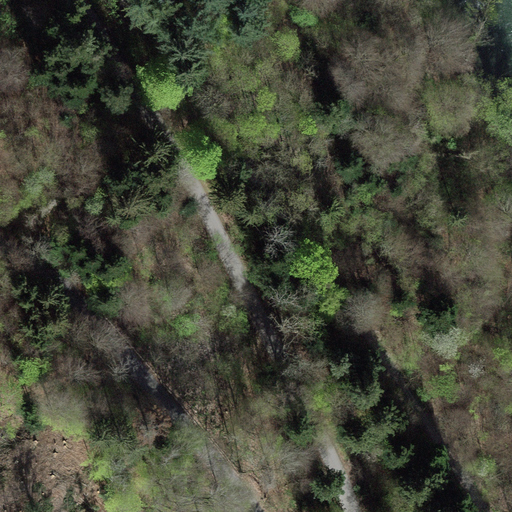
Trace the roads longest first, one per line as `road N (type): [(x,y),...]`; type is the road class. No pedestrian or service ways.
road 1 (track): [(482,511),(379,348),(127,0)]
road 2 (unclassified): [(75,0),(191,184),(312,413),(352,511)]
road 3 (unclassified): [(257,511),(54,274),(0,241)]
